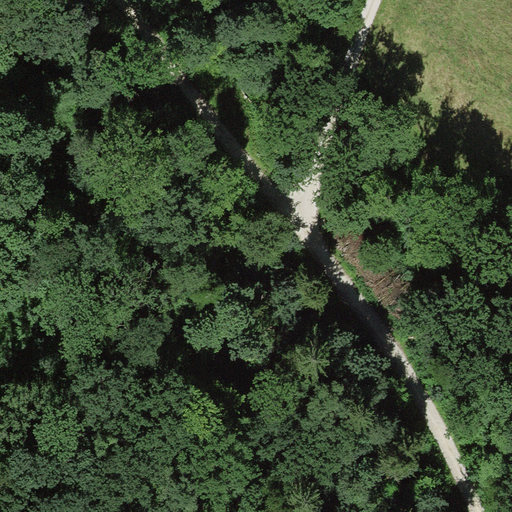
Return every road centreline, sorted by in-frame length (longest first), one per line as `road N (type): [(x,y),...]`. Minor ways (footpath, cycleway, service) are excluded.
road 1 (track): [(302,218),(449,443),(478,511)]
road 2 (track): [(121,0),(246,162),(302,218)]
road 3 (track): [(302,218),(376,0)]
